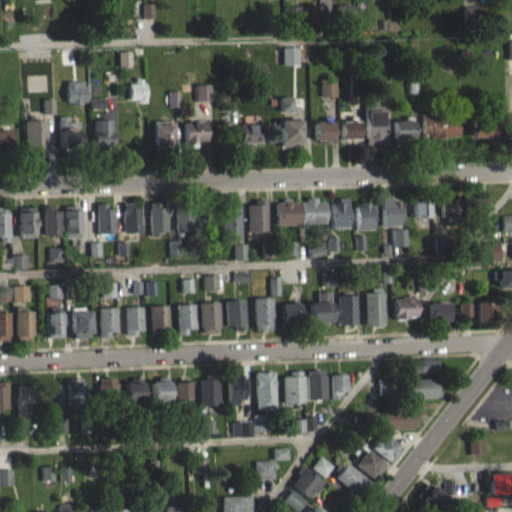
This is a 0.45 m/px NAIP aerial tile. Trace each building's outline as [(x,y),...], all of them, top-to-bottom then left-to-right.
[(351,1),(352,19),(336,20),(336,11),(336,2),(351,1)] [(462,3),(469,3),(478,3),(479,14),(462,15),(462,3)] [(301,12),(284,12),(284,32),(301,32),(301,12)] [(463,12),(464,23),(480,22),(480,12),(463,12)] [(298,44),(283,45),(284,63),(298,62),(298,44)] [(131,49),(131,64),(119,65),(118,49),(131,49)] [(297,53),(281,53),(282,71),(297,70),(297,53)] [(130,57),(118,57),(118,72),(130,72),(130,57)] [(350,72),(350,94),(363,94),(363,72),(350,72)] [(145,80),(146,100),(137,100),(137,97),(129,98),(129,81),(135,81),(135,77),(142,77),(142,81),(145,80)] [(335,77),(336,94),(321,95),(320,77),(335,77)] [(416,77),(417,91),(407,91),(407,77),(416,77)] [(388,78),(389,92),(378,93),(378,78),(388,78)] [(86,83),(83,83),(83,79),(67,79),(67,84),(66,84),(67,100),(72,100),(72,103),(81,103),(81,100),(86,99),(86,83)] [(210,82),(210,98),(195,98),(195,82),(210,82)] [(319,103),(335,102),(334,88),(319,88),(319,103)] [(179,89),(179,105),(168,105),(168,89),(179,89)] [(209,106),(209,90),(194,90),(195,106),(209,106)] [(104,95),(105,106),(90,107),(90,96),(104,95)] [(292,95),(292,109),(279,109),(279,95),(292,95)] [(42,97),(54,96),(54,111),(43,112),(42,97)] [(383,104),(384,142),(365,142),(364,100),(377,100),(377,104),(383,104)] [(291,103),(278,103),(278,117),(291,117),(291,103)] [(53,104),(42,104),(42,119),(53,119),(53,104)] [(470,112),(472,135),(485,134),(485,137),(502,136),(501,117),(494,117),(494,110),(470,112)] [(421,111),(443,111),(443,114),(457,113),(458,133),(447,133),(447,135),(430,135),(430,132),(422,132),(421,111)] [(77,119),(79,119),(80,145),(58,145),(58,114),(68,114),(68,119),(77,119)] [(111,117),(111,143),(92,144),(91,118),(111,117)] [(300,117),(301,144),(279,144),(279,117),(300,117)] [(24,118),(46,118),(46,146),(43,146),(43,151),(27,152),(27,147),(24,147),(24,118)] [(169,118),(169,122),(172,122),(173,143),(171,143),(171,148),(155,149),(155,143),(153,143),(152,122),(154,122),(153,119),(169,118)] [(340,118),(358,118),(358,136),(340,137),(340,118)] [(412,118),(412,135),(403,135),(404,140),(394,140),(394,136),(393,136),(393,118),(412,118)] [(183,120),(184,141),(197,141),(197,138),(207,138),(207,119),(183,120)] [(331,119),(332,137),(329,137),(329,141),(322,142),(322,138),(314,138),(314,119),(331,119)] [(239,122),(239,140),(261,140),(261,122),(239,122)] [(357,127),(338,127),(339,145),(357,144),(357,127)] [(0,128),(12,128),(13,148),(0,148),(0,128)] [(381,223),(381,194),(391,194),(391,197),(399,196),(400,223),(381,223)] [(347,195),(337,195),(338,198),(330,198),(331,225),(348,225),(347,195)] [(282,196),(282,200),(275,200),(275,222),(298,222),(298,200),(290,200),(290,196),(282,196)] [(300,200),(300,221),(325,221),(325,200),(317,200),(316,196),(306,196),(306,200),(300,200)] [(464,196),(464,214),(480,214),(480,205),(489,205),(488,196),(464,196)] [(267,229),(267,197),(253,197),(253,202),(247,202),(247,229),(267,229)] [(412,198),(412,215),(429,214),(428,197),(412,198)] [(440,197),(441,214),(447,214),(447,219),(458,219),(457,197),(440,197)] [(174,199),(175,228),(204,228),(203,204),(195,204),(195,199),(174,199)] [(372,227),(355,227),(354,204),(359,204),(359,199),(368,199),(368,202),(374,202),(374,207),(372,207),(372,227)] [(149,200),(150,234),(159,234),(159,229),(167,229),(166,205),(163,205),(162,200),(149,200)] [(96,202),(97,231),(114,230),(113,206),(111,206),(110,201),(96,202)] [(122,201),(123,231),(140,230),(139,201),(122,201)] [(59,203),(60,232),(43,232),(42,204),(59,203)] [(62,209),(64,208),(64,204),(78,203),(78,208),(80,208),(81,230),(79,230),(79,235),(64,236),(62,209)] [(220,203),(240,203),(240,239),(221,239),(220,203)] [(0,204),(0,239),(8,239),(7,210),(5,210),(5,204),(0,204)] [(427,223),(426,205),(410,206),(410,224),(427,223)] [(17,210),(34,209),(35,234),(18,235),(17,210)] [(511,212),(498,213),(499,230),(511,229),(511,212)] [(391,227),(404,226),(405,243),(391,244),(391,227)] [(363,233),(363,248),(355,248),(354,234),(363,233)] [(336,234),(336,249),(328,249),(328,234),(336,234)] [(433,235),(447,235),(448,250),(433,251),(433,235)] [(116,240),(126,239),(127,253),(117,253),(116,240)] [(169,239),(179,239),(179,252),(169,252),(169,239)] [(283,239),(283,252),(297,252),(297,239),(283,239)] [(89,240),(99,240),(100,254),(89,254),(89,240)] [(495,240),(496,257),(475,258),(474,241),(495,240)] [(261,242),(272,241),(273,255),(262,255),(261,242)] [(246,242),(246,257),(233,258),(233,242),(246,242)] [(307,246),(322,242),(324,252),(310,255),(307,246)] [(47,245),(60,245),(61,259),(47,260),(47,245)] [(178,260),(178,246),(168,247),(168,260),(178,260)] [(295,247),(282,247),(283,261),(295,260),(295,247)] [(476,267),(496,266),(496,249),(476,249),(476,267)] [(233,266),(245,265),(245,250),(232,250),(233,266)] [(0,252),(3,252),(3,256),(8,256),(8,267),(0,267),(0,252)] [(59,252),(46,253),(46,268),(60,268),(59,252)] [(10,253),(10,267),(25,267),(25,253),(10,253)] [(24,274),(24,261),(9,261),(9,274),(24,274)] [(390,267),(390,281),(380,281),(380,268),(390,267)] [(511,267),(489,268),(490,277),(495,276),(495,285),(511,284),(511,267)] [(247,270),(248,279),(234,280),(233,271),(247,270)] [(334,270),(335,283),(320,284),(319,271),(334,270)] [(217,273),(218,288),(203,288),(202,273),(217,273)] [(278,274),(279,292),(269,293),(269,275),(278,274)] [(192,276),(192,290),(182,290),(181,277),(192,276)] [(318,292),(334,291),(333,277),(318,278),(318,292)] [(416,277),(425,277),(426,290),(416,290),(416,277)] [(155,279),(155,292),(147,293),(147,279),(155,279)] [(115,280),(115,295),(101,295),(101,280),(115,280)] [(203,297),(217,296),(216,280),(202,281),(203,297)] [(61,282),(61,295),(48,296),(47,282),(61,282)] [(27,283),(28,298),(12,299),(12,284),(27,283)] [(0,285),(9,285),(9,298),(0,298),(0,285)] [(115,288),(101,288),(100,303),(114,303),(115,288)] [(60,290),(47,290),(47,303),(60,303),(60,290)] [(308,300),(308,320),(313,320),(313,325),(324,325),(324,319),(330,319),(330,290),(316,290),(316,300),(308,300)] [(363,290),(382,290),(383,323),(363,323),(363,290)] [(11,307),(28,306),(27,291),(11,291),(11,307)] [(336,293),(354,293),(355,322),(336,322),(336,293)] [(252,296),(253,323),(254,323),(255,328),(271,328),(271,322),(272,322),(272,295),(252,296)] [(415,296),(415,314),(406,314),(406,316),(393,317),(392,296),(415,296)] [(225,298),(244,297),(245,327),(234,328),(234,324),(226,324),(225,298)] [(199,300),(200,326),(203,326),(203,330),(217,330),(217,325),(219,325),(219,299),(199,300)] [(474,299),(475,320),(493,319),(492,299),(474,299)] [(428,301),(448,300),(448,317),(446,317),(446,323),(435,323),(435,318),(428,318),(428,301)] [(280,302),(281,325),(292,325),(292,321),(300,320),(299,301),(280,302)] [(472,301),(472,314),(460,314),(460,301),(472,301)] [(150,303),(167,302),(169,326),(151,327),(150,303)] [(177,303),(177,332),(188,332),(188,326),(195,326),(194,302),(177,303)] [(124,305),(124,333),(137,332),(137,328),(143,328),(143,304),(124,305)] [(71,306),(72,331),(73,331),(74,336),(89,335),(89,331),(91,331),(90,308),(84,308),(84,305),(71,306)] [(99,305),(100,334),(109,334),(109,329),(116,329),(116,305),(99,305)] [(14,309),(32,308),(33,332),(31,332),(31,337),(16,338),(16,333),(15,333),(14,309)] [(471,309),(457,308),(457,322),(471,323),(471,309)] [(46,310),(46,331),(48,331),(48,336),(61,336),(61,331),(63,331),(62,309),(46,310)] [(0,310),(9,310),(9,333),(8,333),(8,338),(0,338),(0,310)] [(412,363),(419,363),(419,357),(438,356),(439,370),(412,371),(412,363)] [(437,364),(410,365),(410,378),(438,377),(437,364)] [(307,397),(326,397),(325,372),(324,372),(323,367),(307,368),(307,373),(306,373),(307,397)] [(282,374),(290,374),(289,369),(301,368),(302,373),(303,373),(304,400),(283,401),(282,374)] [(254,370),(255,408),(275,407),(274,369),(254,370)] [(199,371),(199,403),(219,403),(218,371),(199,371)] [(331,372),(347,372),(347,389),(342,389),(342,397),(332,397),(331,372)] [(100,376),(100,381),(98,381),(99,406),(119,405),(118,381),(117,381),(116,375),(100,376)] [(152,380),(154,380),(153,375),(168,375),(168,378),(169,378),(170,398),(162,398),(162,405),(151,405),(151,398),(152,398),(152,380)] [(244,375),(245,396),(237,396),(238,402),(229,403),(228,377),(232,377),(232,375),(244,375)] [(393,376),(394,392),(379,392),(378,377),(393,376)] [(440,377),(434,377),(434,376),(408,376),(408,396),(435,396),(435,394),(440,394),(440,377)] [(67,377),(68,403),(84,403),(84,377),(67,377)] [(0,405),(8,405),(7,379),(0,379),(0,405)] [(125,380),(143,379),(144,399),(126,399),(125,380)] [(174,380),(189,379),(190,395),(181,396),(181,398),(176,398),(176,396),(174,397),(174,380)] [(45,383),(46,406),(64,405),(63,382),(45,383)] [(17,383),(18,393),(16,393),(17,414),(20,414),(21,418),(29,418),(29,414),(33,414),(33,403),(35,403),(34,383),(17,383)] [(377,400),(394,401),(394,385),(378,385),(377,400)] [(173,388),(173,404),(189,404),(189,388),(173,388)] [(417,407),(412,407),(412,405),(382,407),(383,428),(413,426),(413,425),(418,424),(417,407)] [(162,409),(162,424),(149,424),(148,409),(162,409)] [(353,411),(367,411),(367,420),(353,420),(353,411)] [(268,412),(269,426),(254,427),(253,413),(268,412)] [(305,413),(315,413),(316,428),(305,429),(305,417),(305,413)] [(80,415),(91,415),(91,430),(80,430),(80,415)] [(132,415),(132,431),(123,431),(123,415),(132,415)] [(56,416),(66,416),(66,430),(56,430),(56,416)] [(205,417),(214,417),(214,430),(205,430),(205,417)] [(293,417),(305,417),(305,429),(305,431),(294,431),(293,417)] [(494,418),(494,427),(506,427),(506,418),(494,418)] [(252,420),(252,434),(232,434),(232,420),(252,420)] [(252,435),(268,436),(268,420),(252,420),(252,435)] [(94,424),(104,423),(104,436),(95,437),(94,424)] [(231,442),(252,441),(251,427),(231,428),(231,442)] [(385,433),(379,441),(376,438),(370,445),(388,459),(389,457),(392,460),(401,449),(397,447),(400,444),(385,433)] [(468,436),(482,436),(483,452),(469,452),(468,436)] [(482,444),(468,444),(467,460),(482,460),(482,444)] [(273,447),(287,446),(288,457),(273,457),(273,447)] [(385,464),(381,461),(382,460),(366,447),(364,449),(361,447),(352,459),(355,461),(354,462),(370,475),(371,474),(374,477),(385,464)] [(273,465),(287,465),(288,454),(273,454),(273,465)] [(311,466),(320,455),(332,464),(323,476),(311,466)] [(191,457),(207,456),(207,470),(192,471),(191,457)] [(148,458),(158,457),(158,472),(149,472),(148,458)] [(254,459),(274,458),(274,477),(255,477),(254,459)] [(346,461),(335,476),(360,495),(372,481),(346,461)] [(89,463),(98,462),(99,476),(90,477),(89,463)] [(310,474),(324,483),(332,470),(318,462),(310,474)] [(323,480),(301,463),(296,470),(299,473),(291,483),(308,495),(312,489),(315,491),(323,480)] [(42,465),(53,464),(53,478),(42,478),(42,465)] [(70,464),(71,479),(60,479),(60,464),(70,464)] [(207,478),(206,464),(190,465),(191,479),(207,478)] [(0,467),(12,467),(12,483),(0,483),(0,467)] [(488,471),(488,473),(485,473),(485,479),(488,479),(489,491),(508,491),(507,489),(511,489),(511,472),(507,472),(507,471),(488,471)] [(53,486),(52,472),(41,472),(41,486),(53,486)] [(59,487),(71,487),(70,472),(59,472),(59,487)] [(426,480),(416,493),(420,496),(419,498),(437,511),(449,497),(446,495),(448,491),(454,491),(453,478),(443,478),(443,479),(440,477),(435,485),(432,482),(430,484),(426,480)] [(304,498),(296,509),(283,499),(291,488),(304,498)] [(251,493),(251,511),(242,511),(221,511),(221,494),(251,493)] [(165,511),(165,496),(176,495),(176,504),(183,504),(183,511),(165,511)] [(288,511),(299,511),(304,506),(289,495),(281,506),(288,511)] [(484,495),(498,495),(498,504),(484,504),(484,495)] [(59,502),(59,509),(57,509),(57,511),(73,511),(73,508),(70,508),(70,502),(59,502)]
